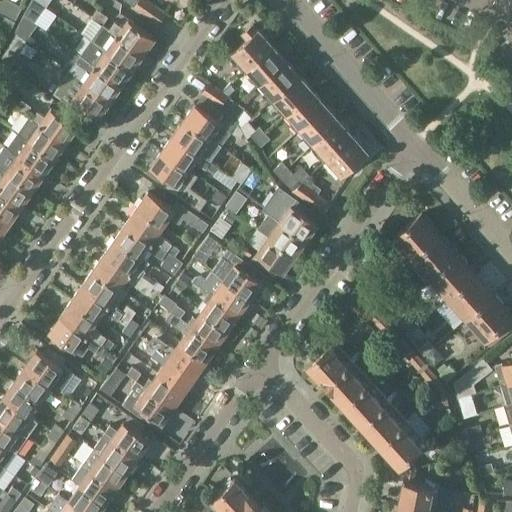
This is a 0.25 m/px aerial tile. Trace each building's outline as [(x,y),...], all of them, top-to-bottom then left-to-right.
[(21,6),(9,0),(8,0),(3,0),(0,6),(0,10),(16,17),(21,6)] [(45,5),(38,0),(27,0),(22,13),(34,21),(45,5)] [(146,0),(137,0),(133,6),(158,23),(165,13),(146,0)] [(92,16),(100,21),(103,23),(107,17),(97,9),(92,16)] [(36,23),(34,21),(22,13),(11,31),(14,32),(25,40),(36,23)] [(0,30),(7,34),(8,33),(14,22),(0,15),(0,30)] [(110,27),(143,51),(154,36),(149,33),(127,17),(123,23),(116,19),(110,27)] [(132,66),(143,51),(110,27),(109,28),(103,23),(100,21),(89,36),(132,66)] [(272,44),(258,29),(257,29),(253,24),(242,34),(247,39),(232,52),(238,59),(236,61),(243,68),(246,65),(247,66),(272,44)] [(25,40),(14,32),(0,55),(12,64),(27,41),(25,40)] [(89,36),(78,52),(121,82),(132,66),(89,36)] [(285,59),(272,44),(247,66),(252,73),(249,76),(257,84),(260,81),(285,59)] [(72,60),(67,67),(110,97),(121,82),(78,52),(70,46),(64,54),(72,60)] [(270,99),(273,96),(298,74),(285,59),(260,81),(267,88),(263,91),(270,99)] [(84,103),(98,115),(110,97),(67,67),(51,91),(78,110),(84,103)] [(312,89),(298,74),(273,96),(280,104),(277,107),(283,114),(286,111),(312,89)] [(203,92),(221,104),(228,95),(210,82),(203,92)] [(325,104),(312,89),(286,111),(293,118),(290,121),(297,129),(300,126),(325,104)] [(221,104),(218,109),(228,116),(238,102),(228,95),(221,104)] [(28,106),(19,100),(14,107),(23,113),(28,106)] [(213,115),(195,102),(185,116),(222,143),(230,131),(239,138),(243,132),(240,126),(237,123),(228,116),(218,109),(213,115)] [(238,102),(228,116),(237,123),(239,116),(245,107),(238,102)] [(310,144),(313,141),(338,119),(325,104),(300,126),(306,134),(303,137),(310,144)] [(37,111),(34,117),(66,140),(76,125),(51,107),(45,116),(37,111)] [(29,113),(17,129),(55,156),(66,140),(34,117),(29,113)] [(221,144),(222,143),(185,116),(174,132),(205,155),(210,149),(207,146),(213,139),(221,144)] [(316,152),(324,160),(327,158),(353,135),(338,119),(313,141),(320,149),(316,152)] [(251,132),(257,138),(266,129),(261,124),(251,132)] [(7,145),(44,171),(55,156),(17,129),(7,145)] [(271,136),(266,129),(257,138),(262,144),(271,136)] [(174,132),(163,148),(192,168),(196,162),(213,174),(220,166),(205,155),(174,132)] [(366,150),(353,135),(327,158),(344,177),(359,163),(356,160),(366,150)] [(9,148),(0,160),(0,163),(33,187),(44,171),(7,145),(6,146),(9,148)] [(192,168),(163,148),(151,165),(161,173),(159,176),(167,182),(165,185),(199,209),(206,198),(189,186),(197,174),(194,172),(191,170),(192,168)] [(277,174),(287,165),(281,159),(272,167),(277,174)] [(253,167),(243,160),(232,175),(243,182),(253,167)] [(0,186),(22,202),(33,187),(0,163),(0,186)] [(287,165),(277,174),(293,190),(301,181),(287,165)] [(308,176),(302,182),(293,190),(325,212),(333,200),(320,191),(323,187),(308,176)] [(0,209),(11,218),(22,202),(0,186),(0,209)] [(308,233),(309,234),(317,223),(304,213),(298,209),(291,204),(296,198),(279,186),(265,206),(281,218),(302,233),(302,232),(308,233)] [(238,189),(227,205),(237,212),(249,197),(238,189)] [(209,223),(177,200),(172,207),(148,190),(138,204),(162,221),(166,214),(179,223),(184,216),(204,230),(209,223)] [(138,204),(127,220),(176,255),(181,248),(155,230),(162,221),(138,204)] [(0,233),(11,218),(0,209),(0,233)] [(412,256),(439,232),(421,212),(394,236),(412,256)] [(281,218),(270,235),(290,249),(292,248),(297,251),(309,234),(308,233),(302,232),(302,233),(281,218)] [(176,255),(127,220),(116,235),(140,252),(145,244),(166,259),(162,264),(174,272),(183,260),(176,255)] [(283,269),(297,251),(292,248),(290,249),(270,235),(259,227),(249,240),(260,248),(252,258),(273,273),(278,266),(283,269)] [(457,253),(439,232),(412,256),(430,277),(457,253)] [(116,235),(105,251),(155,286),(159,280),(133,262),(140,252),(116,235)] [(249,251),(239,244),(236,247),(247,255),(249,251)] [(228,247),(213,268),(251,294),(265,273),(228,247)] [(155,286),(105,251),(94,266),(118,283),(123,276),(149,294),(155,286)] [(448,297),(475,273),(457,253),(430,277),(448,297)] [(94,266),(83,282),(118,306),(129,291),(118,283),(94,266)] [(203,285),(210,290),(240,310),(251,294),(213,268),(208,276),(203,272),(197,273),(193,278),(203,285)] [(184,271),(177,282),(183,286),(190,276),(184,271)] [(362,283),(375,292),(382,282),(369,273),(362,283)] [(493,293),(475,273),(448,297),(466,317),(493,293)] [(118,306),(83,282),(72,298),(96,314),(101,307),(112,315),(118,306)] [(210,290),(199,306),(229,325),(240,310),(210,290)] [(369,317),(376,310),(358,293),(348,303),(366,320),(369,317)] [(484,336),(511,313),(493,293),(466,317),(484,336)] [(385,301),(394,311),(401,305),(392,295),(385,301)] [(72,298),(61,313),(111,350),(116,342),(108,336),(90,323),(96,314),(72,298)] [(171,309),(180,316),(185,309),(176,302),(171,309)] [(123,311),(133,318),(137,311),(128,304),(123,311)] [(188,321),(218,341),(229,325),(199,306),(188,321)] [(186,331),(181,338),(207,356),(218,341),(188,321),(180,316),(171,309),(166,317),(186,331)] [(381,330),(388,322),(376,310),(369,317),(381,330)] [(133,318),(123,311),(118,319),(127,325),(133,318)] [(111,350),(61,313),(49,331),(73,348),(84,355),(90,347),(97,352),(97,351),(112,362),(118,355),(111,350)] [(403,322),(413,332),(419,325),(410,315),(403,322)] [(427,355),(437,345),(420,325),(419,325),(413,332),(409,335),(427,355)] [(400,351),(407,344),(391,326),(384,332),(400,351)] [(155,335),(150,342),(159,349),(165,341),(155,335)] [(157,348),(148,341),(141,336),(135,344),(151,356),(157,348)] [(171,345),(166,353),(195,373),(207,356),(181,338),(174,347),(171,345)] [(308,362),(327,382),(350,359),(334,340),(318,354),(316,352),(309,358),(310,360),(308,362)] [(423,362),(407,344),(400,351),(416,369),(423,362)] [(37,348),(26,363),(53,382),(62,388),(73,372),(64,365),(63,367),(37,348)] [(505,381),(511,379),(511,351),(509,352),(511,358),(498,363),(495,365),(500,383),(505,381)] [(163,363),(158,371),(185,388),(195,373),(166,353),(160,361),(163,363)] [(453,381),(458,397),(471,394),(475,392),(473,383),(491,368),(482,358),(453,381)] [(327,382),(336,392),(334,394),(340,400),(342,399),(344,401),(369,378),(350,359),(327,382)] [(53,382),(26,363),(15,378),(42,397),(53,382)] [(127,372),(136,379),(141,371),(132,365),(127,372)] [(451,365),(441,374),(447,380),(457,372),(451,365)] [(433,388),(441,382),(426,366),(419,372),(433,388)] [(149,376),(144,384),(174,403),(185,388),(158,371),(153,378),(149,376)] [(144,384),(136,379),(127,372),(122,379),(133,387),(122,403),(145,419),(150,413),(161,421),(174,403),(144,384)] [(5,394),(32,413),(42,397),(15,378),(5,394)] [(111,395),(118,385),(109,378),(102,388),(111,395)] [(387,399),(369,378),(344,401),(354,412),(351,414),(357,420),(360,418),(362,421),(387,399)] [(511,379),(505,381),(500,383),(507,402),(511,400),(511,379)] [(446,399),(441,382),(433,388),(436,401),(446,399)] [(5,394),(0,400),(0,414),(21,428),(32,413),(5,394)] [(476,413),(471,394),(458,397),(464,417),(476,413)] [(83,403),(75,397),(71,402),(79,408),(83,403)] [(406,419),(393,405),(388,400),(387,399),(362,421),(372,432),(370,433),(376,440),(378,438),(381,442),(406,419)] [(501,405),(507,423),(511,421),(511,400),(507,402),(507,403),(501,405)] [(82,415),(91,421),(100,409),(91,402),(82,415)] [(0,414),(0,437),(15,448),(26,432),(21,428),(0,414)] [(91,421),(82,415),(73,427),(83,434),(91,421)] [(381,442),(390,451),(387,453),(394,460),(396,458),(401,464),(408,458),(416,450),(417,452),(427,442),(406,419),(381,442)] [(139,453),(149,439),(124,421),(118,429),(111,424),(106,431),(139,453)] [(55,423),(45,436),(47,437),(56,443),(64,430),(55,423)] [(472,436),(485,432),(483,423),(469,427),(470,428),(472,436)] [(129,468),(139,453),(106,431),(105,431),(95,445),(129,468)] [(472,436),(475,445),(488,441),(485,432),(472,436)] [(69,434),(60,446),(70,453),(78,441),(69,434)] [(0,460),(4,463),(15,448),(0,437),(0,460)] [(95,445),(84,461),(117,484),(129,468),(95,445)] [(60,446),(51,460),(60,466),(70,453),(60,446)] [(416,468),(408,458),(401,464),(406,470),(416,468)] [(35,477),(42,482),(45,484),(48,485),(59,469),(46,461),(41,468),(36,475),(35,477)] [(81,482),(107,499),(117,484),(84,461),(74,476),(81,482)] [(490,463),(477,467),(480,476),(492,473),(490,463)] [(35,465),(30,471),(36,475),(41,468),(39,467),(35,464),(35,465)] [(414,479),(416,468),(406,470),(405,477),(414,479)] [(35,477),(33,475),(29,482),(31,484),(28,488),(38,495),(45,484),(42,482),(35,477)] [(221,511),(234,511),(252,496),(235,477),(232,479),(231,477),(224,484),(225,485),(210,499),(221,511)] [(406,511),(431,511),(436,492),(438,482),(424,479),(423,481),(414,479),(405,477),(401,493),(400,492),(398,502),(400,502),(398,510),(406,511)] [(70,498),(90,511),(97,511),(107,499),(81,482),(70,498)] [(9,490),(8,492),(16,498),(21,491),(12,485),(9,490)] [(6,491),(2,497),(12,504),(16,498),(8,492),(6,491)] [(17,508),(21,511),(29,511),(35,503),(26,496),(17,508)] [(262,507),(252,496),(234,511),(268,511),(263,506),(262,507)] [(478,505),(478,507),(490,509),(490,508),(492,499),(485,498),(480,497),(478,505)] [(90,511),(70,498),(59,511),(90,511)] [(221,511),(210,499),(200,511),(221,511)]
